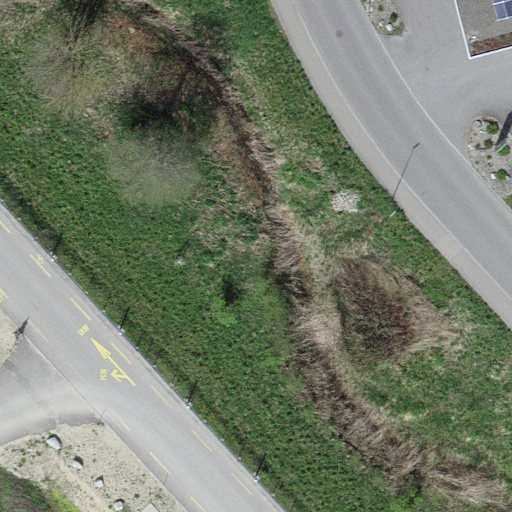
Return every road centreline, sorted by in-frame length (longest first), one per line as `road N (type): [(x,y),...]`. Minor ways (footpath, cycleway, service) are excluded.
road 1 (unclassified): [(323,0),(392,121),(511,258)]
road 2 (unknown): [(511,87),(392,121)]
